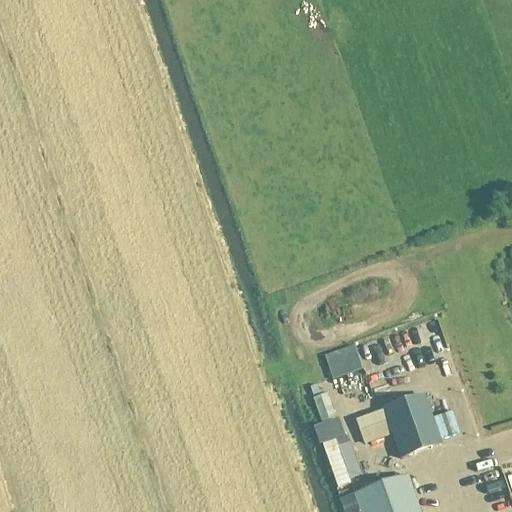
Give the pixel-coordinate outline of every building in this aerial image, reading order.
[(302,396),(318,394),(314,367),(298,369),(302,396)] [(312,402),(320,426),(334,421),(326,397),(312,402)] [(383,413),(400,462),(440,448),(423,399),(383,413)] [(380,412),(353,421),(363,447),(389,437),(380,412)] [(450,414),(430,421),(438,443),(458,436),(450,414)] [(336,490),(350,485),(334,442),(321,447),(336,490)] [(501,468),(511,462),(511,451),(497,459),(501,468)] [(417,511),(406,478),(338,502),(341,511),(417,511)]
